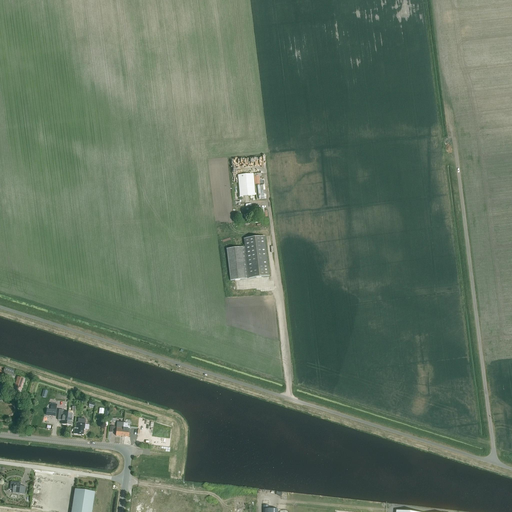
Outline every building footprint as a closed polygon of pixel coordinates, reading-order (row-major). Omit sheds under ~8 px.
[(240,197),(255,195),(253,175),(238,176),(240,197)] [(230,281),(269,276),(264,237),(244,239),(245,247),(226,249),(230,281)] [(13,376),(15,371),(5,367),(3,373),(13,376)] [(20,389),(23,379),(17,377),(14,387),(20,389)] [(59,410),(58,421),(62,421),(62,425),(67,426),(68,414),(63,413),(64,411),(59,410)] [(75,429),(74,435),(83,436),(84,430),(85,430),(86,424),(85,424),(86,420),(79,419),(78,423),(77,423),(76,429),(75,429)] [(117,428),(116,436),(122,437),(123,429),(124,423),(117,422),(117,428)] [(13,493),(25,495),(26,487),(20,486),(21,483),(11,482),(10,490),(13,490),(13,493)] [(71,511),(91,511),(95,493),(75,490),(71,511)]
